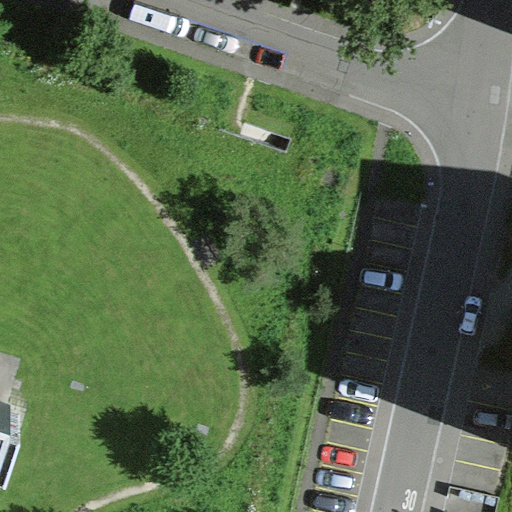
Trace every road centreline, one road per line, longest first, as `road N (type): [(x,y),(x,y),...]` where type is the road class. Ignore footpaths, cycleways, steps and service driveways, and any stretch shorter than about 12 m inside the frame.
road 1 (residential): [(383,511),(468,98)]
road 2 (residential): [(168,0),(468,98)]
